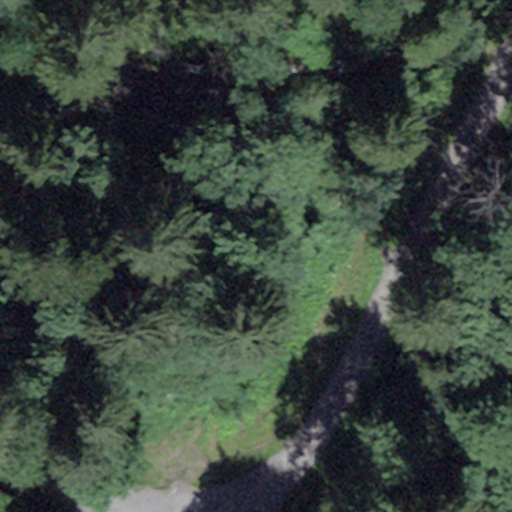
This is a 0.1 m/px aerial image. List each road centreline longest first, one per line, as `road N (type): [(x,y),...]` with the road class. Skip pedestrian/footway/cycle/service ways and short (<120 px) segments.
road 1 (track): [(236,511),(305,423),(511,55)]
road 2 (track): [(0,454),(169,511)]
